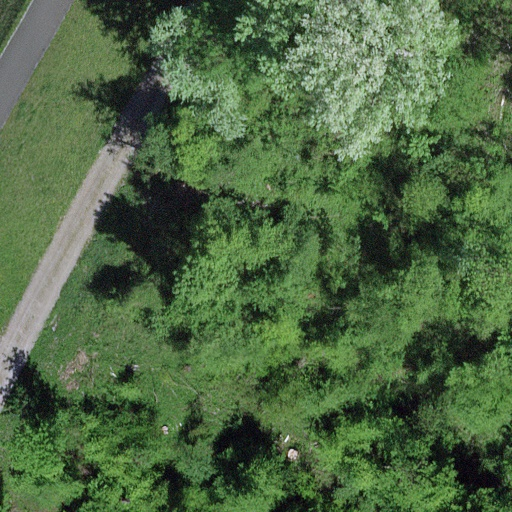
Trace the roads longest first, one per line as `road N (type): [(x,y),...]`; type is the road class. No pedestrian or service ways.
road 1 (track): [(0,423),(236,0)]
road 2 (track): [(0,118),(65,0)]
